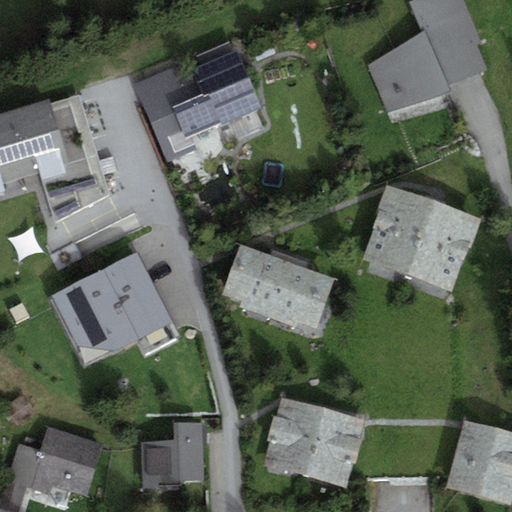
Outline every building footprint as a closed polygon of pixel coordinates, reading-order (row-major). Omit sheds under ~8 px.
[(385,112),(476,74),(444,0),(432,0),(401,13),(414,45),(365,65),(385,112)] [(160,153),(256,113),(232,54),(136,95),(160,153)] [(0,186),(57,169),(39,111),(0,122),(0,186)] [(74,186),(71,202),(90,205),(93,190),(74,186)] [(463,225),(375,197),(354,262),(442,291),(463,225)] [(232,253),(217,299),(304,327),(319,281),(232,253)] [(53,297),(86,364),(170,322),(136,256),(53,297)] [(352,426),(278,409),(264,469),(337,487),(352,426)] [(453,431),(437,491),(493,506),(509,446),(453,431)] [(193,485),(191,434),(168,435),(169,452),(143,453),(144,487),(193,485)] [(90,453),(46,439),(32,481),(76,496),(90,453)]
